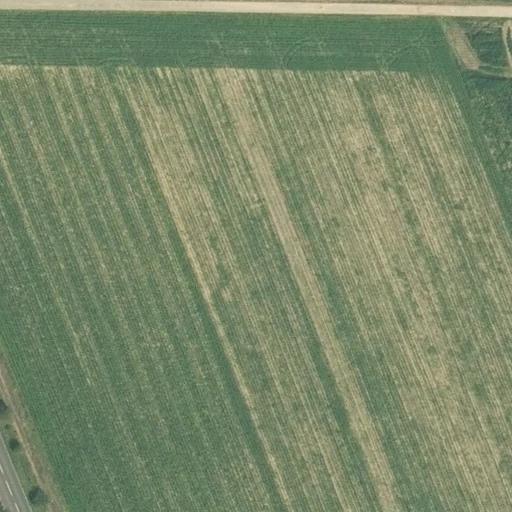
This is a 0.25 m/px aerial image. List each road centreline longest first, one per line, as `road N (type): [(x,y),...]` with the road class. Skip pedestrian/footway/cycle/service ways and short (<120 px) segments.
road 1 (track): [(511,17),(0,6)]
road 2 (track): [(0,376),(55,511)]
